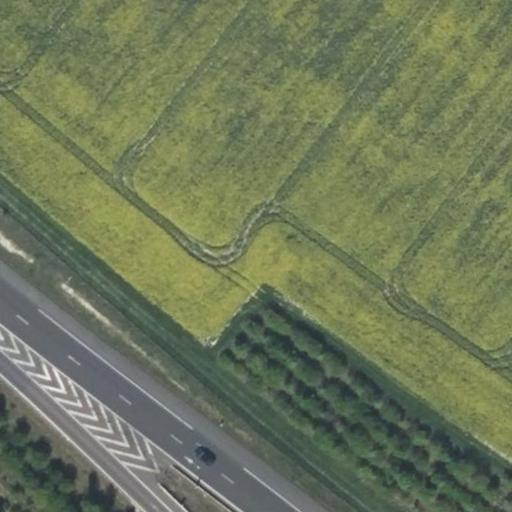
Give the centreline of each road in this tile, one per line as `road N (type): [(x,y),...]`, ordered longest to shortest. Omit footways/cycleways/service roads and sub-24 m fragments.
road 1 (motorway): [(273,511),(0,299)]
road 2 (motorway): [(157,511),(0,361)]
